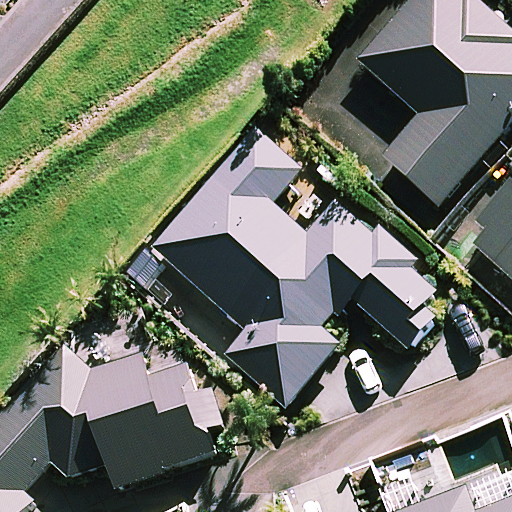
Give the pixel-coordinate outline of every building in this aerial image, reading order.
[(511,33),(475,0),(424,0),(364,67),(424,121),(388,162),(442,211),(511,134),(511,33)] [(357,306),(413,357),(444,324),(432,313),(447,297),(347,206),(314,243),(278,211),(307,179),(262,139),(158,253),(248,335),(230,355),(291,411),(345,352),(329,337),(357,306)] [(511,201),(472,245),(511,281),(511,201)] [(157,385),(148,361),(95,380),(69,357),(0,431),(0,511),(35,511),(39,508),(29,499),(53,473),(68,487),(112,470),(122,495),(217,460),(186,375),(157,385)] [(511,511),(511,499),(504,478),(410,511),(511,511)]
